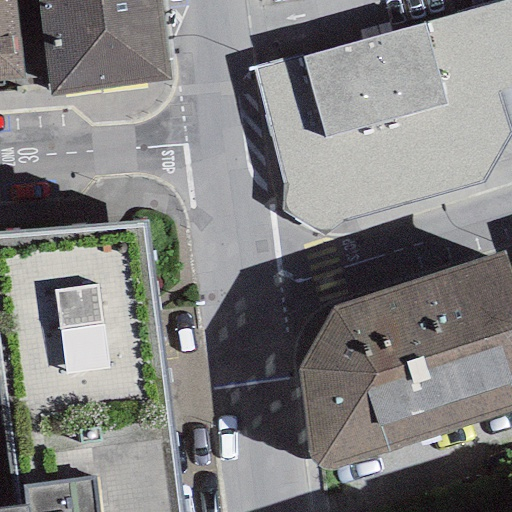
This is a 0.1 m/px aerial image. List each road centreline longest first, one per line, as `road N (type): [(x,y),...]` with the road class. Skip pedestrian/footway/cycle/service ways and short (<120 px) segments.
road 1 (residential): [(511,210),(233,299)]
road 2 (residential): [(233,299),(262,511)]
road 3 (residential): [(0,157),(211,142)]
road 4 (residential): [(211,142),(233,299)]
road 5 (residential): [(193,0),(211,142)]
